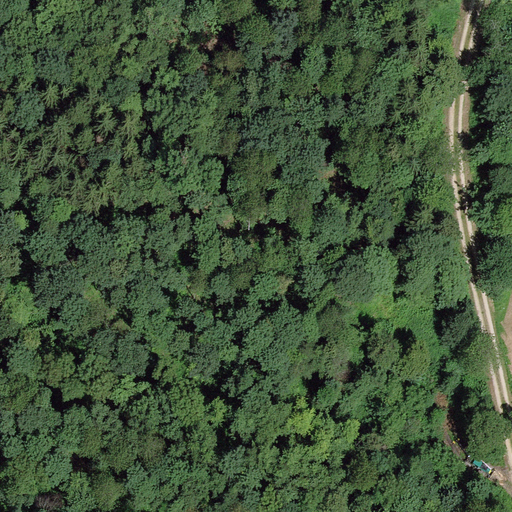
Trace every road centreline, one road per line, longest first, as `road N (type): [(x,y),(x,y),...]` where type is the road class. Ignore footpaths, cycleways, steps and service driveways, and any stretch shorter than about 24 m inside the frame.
road 1 (track): [(511,452),(458,195),(454,107),(475,0)]
road 2 (track): [(0,482),(155,511)]
